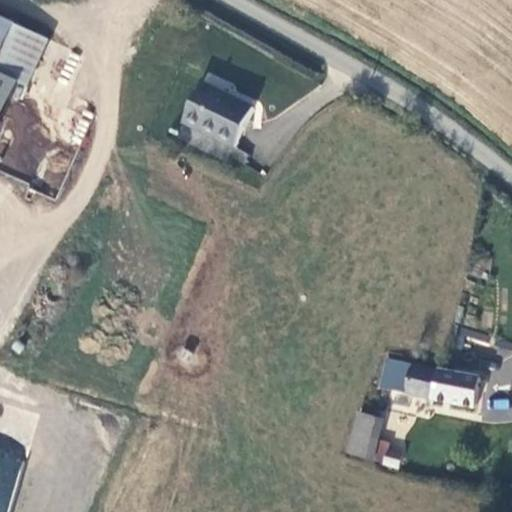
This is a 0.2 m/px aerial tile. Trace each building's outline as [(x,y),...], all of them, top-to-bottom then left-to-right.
[(8,39),(0,56),(0,115),(3,117),(13,96),(22,100),(44,55),(8,39)] [(248,121),(198,97),(179,137),(229,162),(248,121)] [(371,396),(396,401),(403,375),(377,369),(371,396)] [(465,417),(472,389),(440,382),(403,375),(396,401),(465,417)] [(374,432),(349,426),(338,464),(365,471),(374,432)] [(0,449),(0,511),(8,511),(24,456),(0,449)] [(393,465),(379,462),(374,473),(388,477),(393,465)]
